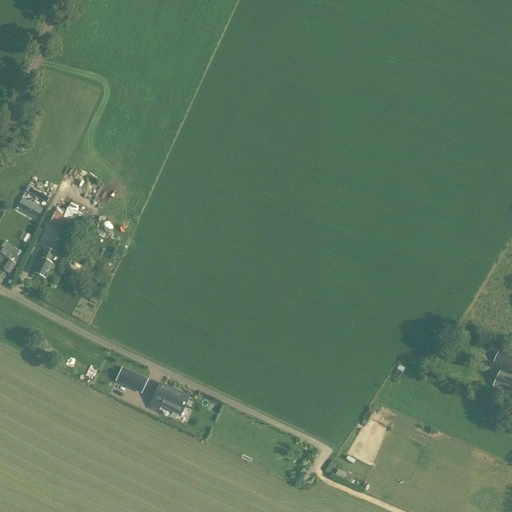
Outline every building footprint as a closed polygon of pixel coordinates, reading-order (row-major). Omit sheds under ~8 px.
[(43,210),(22,198),(19,204),(40,215),(43,210)] [(74,234),(80,218),(73,215),(71,220),(54,212),(49,224),(74,234)] [(27,244),(31,237),(26,234),(23,242),(27,244)] [(3,247),(0,251),(0,252),(16,264),(22,254),(16,250),(19,247),(9,240),(7,242),(5,241),(2,246),(3,247)] [(48,264),(53,253),(45,249),(40,259),(38,258),(35,265),(37,266),(33,273),(45,279),(51,265),(48,264)] [(493,362),(502,366),(507,356),(498,352),(493,362)] [(511,395),(511,394),(511,375),(501,370),(493,386),(511,395)] [(147,381),(140,378),(135,390),(141,393),(147,381)] [(156,413),(160,406),(179,415),(187,397),(160,385),(149,409),(156,413)] [(369,424),(374,416),(368,412),(363,420),(369,424)]
